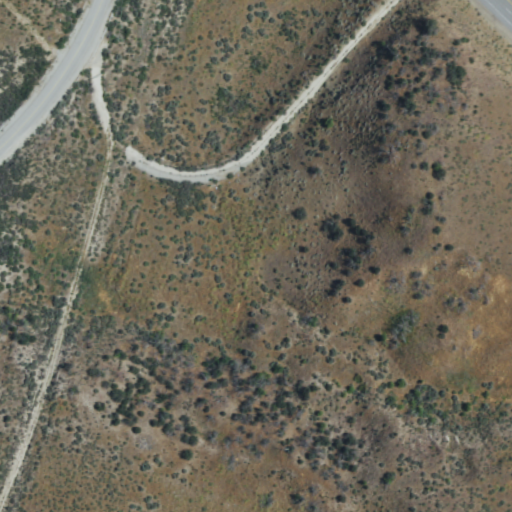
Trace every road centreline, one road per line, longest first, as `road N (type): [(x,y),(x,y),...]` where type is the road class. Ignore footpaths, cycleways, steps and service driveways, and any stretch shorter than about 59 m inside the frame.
road 1 (track): [(89,32),(100,118),(125,156),(163,172),(217,175),(255,151),(396,0)]
road 2 (track): [(114,139),(39,405),(0,506)]
